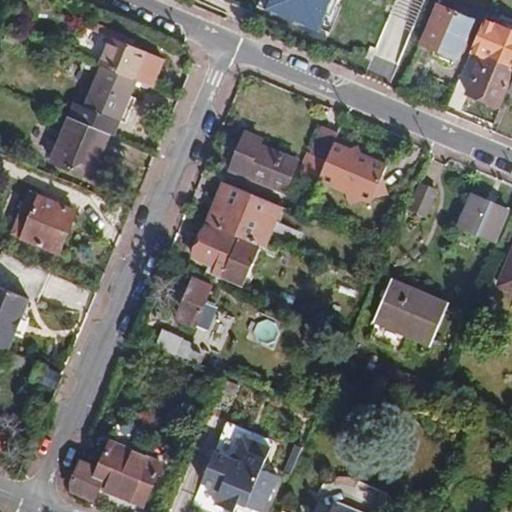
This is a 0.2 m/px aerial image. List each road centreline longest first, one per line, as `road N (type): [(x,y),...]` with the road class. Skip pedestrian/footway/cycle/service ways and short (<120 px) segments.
road 1 (residential): [(225,45),(34,507)]
road 2 (residential): [(511,165),(225,45)]
